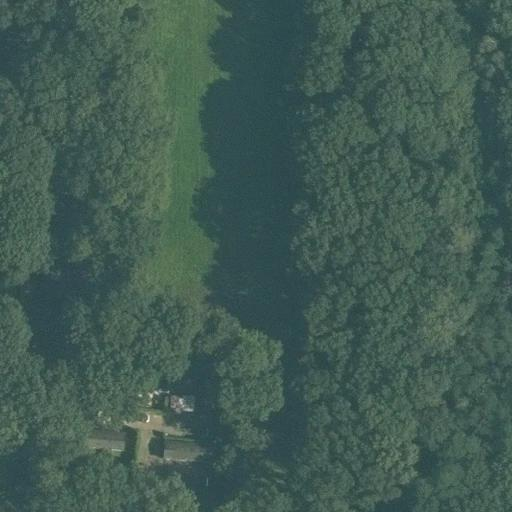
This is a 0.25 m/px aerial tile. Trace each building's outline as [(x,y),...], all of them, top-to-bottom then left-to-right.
[(107,107),(107,90),(60,88),(59,91),(58,93),(57,97),(58,100),(59,102),(59,105),(107,107)] [(99,127),(108,127),(108,116),(99,116),(99,127)] [(55,151),(55,154),(99,155),(100,138),(56,137),(55,140),(54,142),(53,145),(54,149),(55,151)] [(100,178),(99,190),(108,190),(108,178),(100,178)] [(55,213),(55,216),(99,217),(100,200),(55,199),(55,202),(54,204),(53,207),(54,211),(55,213)] [(48,278),(48,281),(93,280),(93,264),(48,264),(48,267),(47,269),(46,272),(47,276),(48,278)] [(99,302),(99,294),(87,294),(87,302),(99,302)] [(8,313),(7,311),(0,311),(0,328),(9,327),(8,325),(10,322),(10,319),(9,316),(8,313)] [(52,347),(51,350),(96,352),(97,336),(52,333),(52,336),(51,338),(50,341),(50,345),(52,347)] [(115,372),(114,375),(162,380),(164,364),(116,358),(116,361),(114,363),(113,366),(113,370),(115,372)] [(207,415),(210,415),(211,367),(195,367),(193,415),(196,415),(198,416),(201,417),(205,416),(207,415)] [(11,382),(11,379),(0,379),(0,396),(12,396),(12,393),(13,391),(14,387),(13,384),(11,382)] [(78,445),(78,448),(122,452),(124,435),(80,431),(79,434),(78,436),(77,439),(77,443),(78,445)] [(21,445),(21,442),(0,442),(0,459),(22,459),(22,456),(23,454),(23,451),(23,447),(21,445)] [(164,458),(164,460),(212,464),(213,447),(165,444),(165,446),(164,448),(163,452),(163,455),(164,458)] [(145,480),(145,475),(141,470),(136,470),(135,479),(145,480)] [(202,479),(202,487),(209,488),(210,480),(202,479)] [(139,511),(140,489),(123,489),(122,511),(139,511)] [(42,497),(42,494),(0,504),(0,511),(38,511),(46,510),(45,508),(46,505),(46,502),(44,499),(42,497)] [(209,511),(210,497),(194,496),(193,511),(209,511)]
